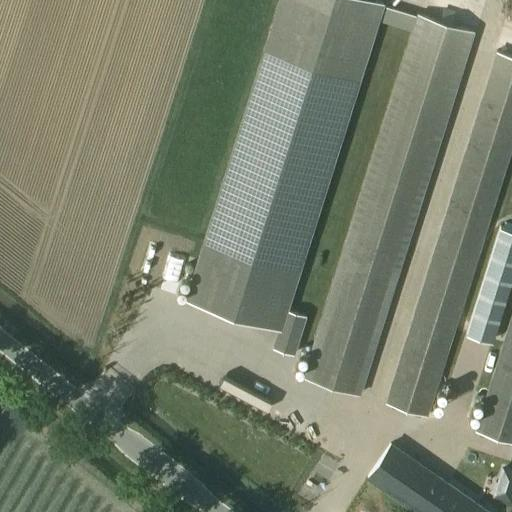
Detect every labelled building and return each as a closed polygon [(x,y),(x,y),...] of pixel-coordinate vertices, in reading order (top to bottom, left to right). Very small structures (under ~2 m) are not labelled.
[(374,0),(281,0),(186,298),(277,327),(382,2),(374,0)] [(358,393),(471,31),(415,13),(302,375),(358,393)] [(428,414),(511,146),(511,56),(495,51),(386,401),(428,414)] [(495,339),(511,280),(511,226),(497,222),(466,331),(495,339)] [(272,347),(295,354),(307,315),(284,308),(272,347)] [(511,311),(475,429),(511,440),(511,311)] [(491,511),(390,441),(366,477),(416,511),(491,511)] [(511,470),(504,467),(495,494),(511,499),(511,494),(511,470)]
